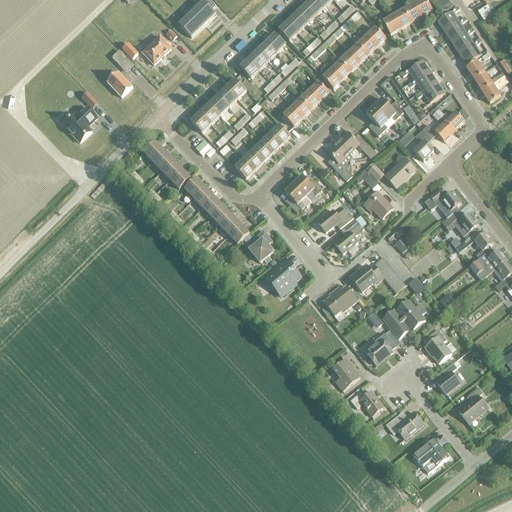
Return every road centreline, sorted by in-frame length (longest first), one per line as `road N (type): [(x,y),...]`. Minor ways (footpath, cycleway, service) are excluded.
road 1 (residential): [(446,165),(480,128),(434,52),(421,47),(398,59),(259,195)]
road 2 (residential): [(473,466),(399,371),(382,384),(373,381),(347,348)]
road 3 (residential): [(156,116),(278,0)]
road 4 (unclassified): [(0,273),(102,170)]
road 5 (residential): [(259,195),(233,197),(156,116)]
